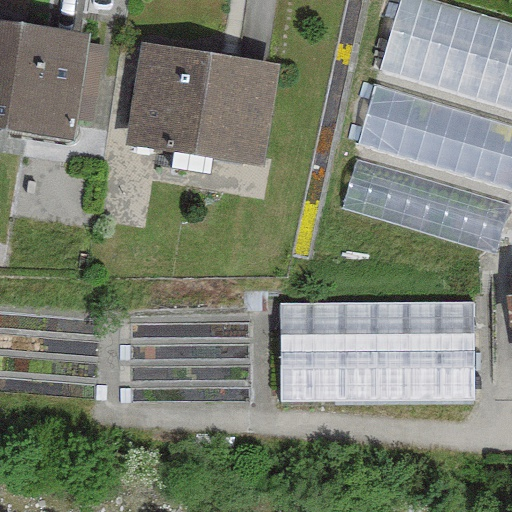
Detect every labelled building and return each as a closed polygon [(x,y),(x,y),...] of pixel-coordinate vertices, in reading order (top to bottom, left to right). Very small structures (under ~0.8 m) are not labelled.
[(511,17),(489,12),(489,10),(446,0),(421,0),(414,31),(494,50),(484,91),(511,97),(511,17)] [(0,130),(83,142),(96,42),(0,29),(0,130)] [(133,150),(267,172),(283,76),(148,54),(133,150)] [(511,176),(511,123),(400,82),(389,110),(458,135),(451,154),(511,176)] [(474,408),(473,309),(280,310),(281,410),(474,408)]
